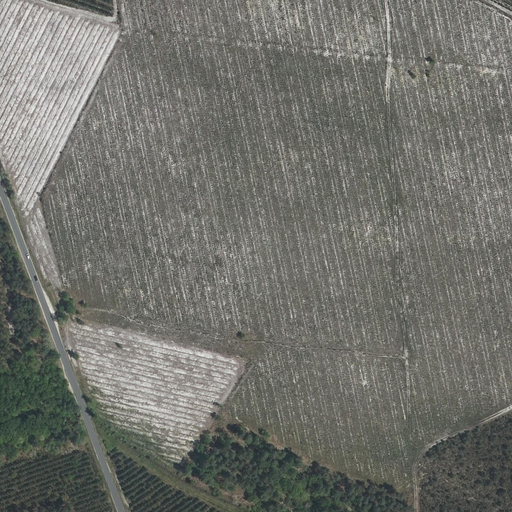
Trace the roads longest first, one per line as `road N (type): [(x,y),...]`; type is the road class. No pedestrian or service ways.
road 1 (tertiary): [(0,185),(122,511)]
road 2 (track): [(92,432),(236,511)]
road 3 (track): [(419,511),(412,466),(425,449),(511,408)]
